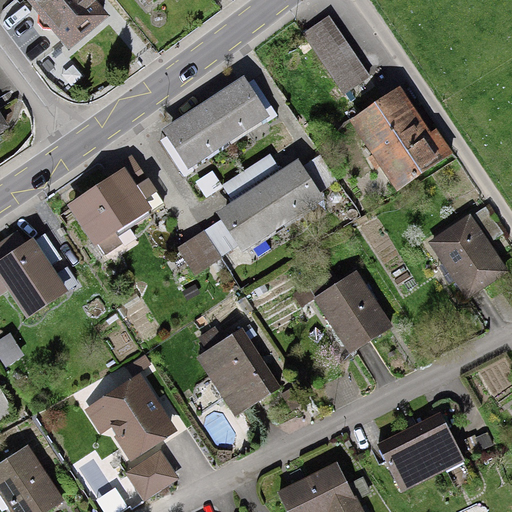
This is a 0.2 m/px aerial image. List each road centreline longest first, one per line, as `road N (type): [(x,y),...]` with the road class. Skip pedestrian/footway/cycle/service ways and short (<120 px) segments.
road 1 (residential): [(159,511),(511,335)]
road 2 (unclassified): [(511,226),(364,0)]
road 3 (residential): [(282,0),(76,151)]
road 4 (residential): [(0,40),(76,151)]
